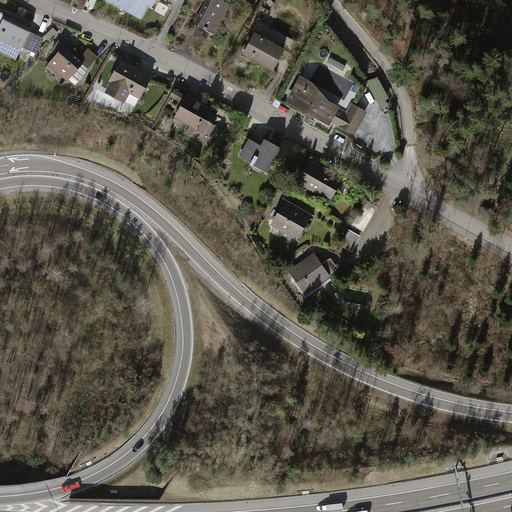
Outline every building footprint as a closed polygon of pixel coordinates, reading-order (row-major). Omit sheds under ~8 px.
[(101,0),(98,6),(125,22),(127,19),(141,27),(149,13),(154,16),(163,0),(101,0)] [(231,11),(211,0),(208,0),(190,32),(211,44),(231,11)] [(0,55),(15,63),(21,50),(35,56),(42,41),(29,34),(32,28),(7,16),(6,17),(0,14),(0,55)] [(285,48),(253,31),(241,54),(273,71),(285,48)] [(77,61),(61,48),(45,66),(65,83),(69,78),(76,84),(97,59),(86,50),(77,61)] [(126,95),(137,101),(150,78),(120,61),(102,93),(121,104),(126,95)] [(300,76),(286,102),(329,126),(331,122),(354,135),(367,112),(351,103),(346,112),(329,102),(312,83),(300,76)] [(377,76),(366,82),(377,103),(388,97),(377,76)] [(214,112),(172,89),(167,98),(180,105),(171,122),(186,130),(182,137),(201,148),(212,127),(208,124),(214,112)] [(260,146),(249,139),(239,156),(250,162),(249,164),(253,167),(252,168),(264,176),(275,158),(277,159),(283,149),(264,139),(260,146)] [(343,179),(309,159),(295,182),(330,202),(343,179)] [(312,215),(284,200),(270,225),(297,241),(312,215)] [(352,225),(364,232),(379,207),(366,200),(352,225)] [(361,237),(349,230),(341,245),(352,252),(361,237)] [(315,254),(288,272),(305,298),(332,280),(328,275),(322,265),(315,254)] [(331,259),(322,265),(328,275),(337,269),(331,259)]
